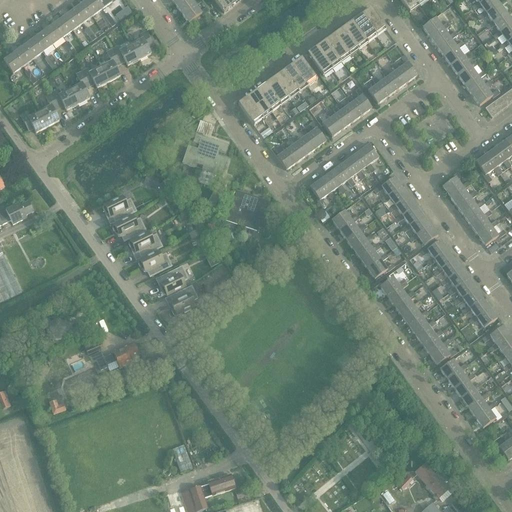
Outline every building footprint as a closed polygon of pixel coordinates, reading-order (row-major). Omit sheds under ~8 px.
[(88,0),(82,5),(91,18),(101,11),(93,0),(88,0)] [(93,0),(101,11),(111,3),(109,0),(93,0)] [(180,0),(173,5),(180,15),(201,0),(200,0),(196,0),(192,3),(190,0),(180,0)] [(201,0),(180,15),(188,25),(201,15),(202,17),(209,12),(206,8),(199,13),(195,7),(202,2),(201,0)] [(227,0),(213,0),(222,12),(231,5),(227,0)] [(412,0),(399,0),(409,14),(418,8),(412,0)] [(465,0),(467,2),(469,0),(475,0),(478,3),(471,8),(473,10),(486,0),(465,0)] [(495,0),(486,0),(473,10),(474,12),(480,7),(485,13),(479,18),(480,20),(499,6),(495,0)] [(72,12),(82,25),(91,18),(82,5),(72,12)] [(499,6),(480,20),(481,21),(487,17),(492,23),(486,28),(487,29),(506,15),(499,6)] [(127,7),(121,12),(125,18),(131,14),(128,9),(127,7)] [(62,19),(72,32),(82,25),(72,12),(62,19)] [(372,12),(362,19),(376,38),(386,31),(372,12)] [(511,23),(506,15),(487,29),(488,31),(495,26),(499,32),(492,37),(494,39),(511,25),(511,23)] [(53,26),(62,39),(72,32),(62,19),(53,26)] [(362,19),(353,25),(367,45),(376,38),(362,19)] [(429,39),(442,29),(444,31),(450,26),(448,23),(441,28),(435,20),(422,29),(429,39)] [(353,25),(345,32),(359,51),(367,45),(353,25)] [(511,25),(494,39),(495,41),(502,36),(506,42),(500,47),(501,49),(511,40),(511,25)] [(43,34),(52,46),(62,39),(53,26),(43,34)] [(429,39),(436,48),(449,39),(451,41),(457,36),(454,32),(448,37),(444,31),(442,29),(429,39)] [(345,32),(336,38),(350,57),(359,51),(345,32)] [(130,46),(138,61),(150,55),(148,51),(153,48),(145,33),(139,36),(142,40),(130,46)] [(33,41),(42,53),(52,46),(43,34),(33,41)] [(336,38),(327,44),(341,64),(350,57),(336,38)] [(449,39),(436,48),(444,59),(463,45),(462,43),(455,47),(451,41),(449,39)] [(511,40),(501,49),(502,51),(509,46),(511,50),(511,52),(507,57),(508,58),(511,55),(511,40)] [(23,48),(33,61),(42,53),(33,41),(23,48)] [(327,44),(318,51),(332,70),(341,64),(327,44)] [(463,45),(444,59),(451,69),(470,54),(469,52),(462,57),(458,51),(464,46),(463,45)] [(112,50),(120,65),(124,63),(127,68),(138,61),(130,46),(120,52),(118,47),(112,50)] [(13,55),(23,68),(33,61),(23,48),(13,55)] [(111,63),(100,68),(108,84),(120,78),(115,68),(120,65),(112,50),(106,53),(111,63)] [(318,51),(309,57),(323,77),(332,70),(318,51)] [(470,54),(451,69),(458,78),(477,64),(476,62),(469,67),(465,61),(471,56),(470,54)] [(13,75),(23,68),(13,55),(3,62),(13,75)] [(393,65),(407,84),(417,77),(408,65),(410,64),(404,56),(401,59),(405,65),(399,69),(395,63),(393,65)] [(303,62),(293,69),(307,88),(317,81),(303,62)] [(477,64),(458,78),(465,88),(484,74),(483,72),(476,77),(472,70),(478,65),(477,64)] [(383,72),(397,91),(407,84),(393,65),(391,66),(395,72),(389,76),(385,70),(383,72)] [(82,72),(90,88),(94,85),(96,90),(108,84),(100,68),(89,74),(87,70),(82,72)] [(293,69),(284,75),(298,94),(307,88),(293,69)] [(81,85),(70,91),(78,106),(89,100),(84,90),(90,88),(82,72),(76,75),(81,85)] [(373,79),(387,98),(397,91),(383,72),(381,73),(386,79),(380,84),(375,78),(373,79)] [(484,74),(465,88),(472,98),(491,84),(490,82),(483,86),(478,80),(485,75),(484,74)] [(284,75),(275,82),(289,101),(298,94),(284,75)] [(377,106),(387,98),(373,79),(371,80),(376,86),(368,93),(377,106)] [(275,82),(267,88),(281,107),(289,101),(275,82)] [(491,84),(472,98),(479,108),(491,99),(492,100),(499,95),(497,91),(490,96),(486,90),(492,85),(491,84)] [(267,88),(258,94),(272,114),(281,107),(267,88)] [(347,98),(361,117),(371,110),(363,98),(364,97),(359,89),(355,92),(360,98),(354,102),(349,96),(347,98)] [(51,95),(59,110),(63,107),(66,112),(78,106),(70,91),(59,96),(57,92),(51,95)] [(258,94),(249,101),(263,120),(272,114),(258,94)] [(50,108),(40,113),(47,128),(59,122),(54,112),(59,110),(51,95),(45,98),(50,108)] [(500,99),(507,108),(511,105),(505,95),(500,99)] [(337,105),(351,124),(361,117),(347,98),(345,99),(350,105),(344,109),(339,103),(337,105)] [(495,102),(502,112),(507,108),(500,99),(495,102)] [(249,101),(239,108),(253,127),(263,120),(249,101)] [(304,101),(298,107),(301,111),(308,106),(304,101)] [(490,106),(497,116),(502,112),(495,102),(490,106)] [(327,112),(342,131),(351,124),(337,105),(336,106),(340,112),(334,117),(329,110),(327,112)] [(485,110),(492,119),(497,116),(490,106),(485,110)] [(331,139),(342,131),(327,112),(326,113),(330,119),(322,125),(331,139)] [(36,134),(47,128),(40,113),(29,119),(26,114),(20,117),(28,132),(33,130),(36,134)] [(197,132),(209,136),(212,124),(200,121),(197,132)] [(301,131),(315,150),(325,143),(317,131),(318,130),(313,123),(309,125),(314,131),(308,136),(303,129),(301,131)] [(291,138),(306,157),(315,150),(301,131),(300,132),(304,138),(298,143),(294,136),(291,138)] [(182,165),(196,169),(197,165),(202,167),(201,171),(216,176),(217,172),(223,174),(228,160),(217,157),(219,152),(226,155),(228,147),(196,136),(193,144),(199,146),(197,150),(188,147),(182,165)] [(282,145),(296,164),(306,157),(291,138),(290,139),(294,145),(288,150),(284,144),(282,145)] [(495,150),(509,169),(511,168),(506,161),(511,157),(511,152),(505,143),(495,150)] [(285,153),(276,158),(276,159),(286,172),(296,164),(282,145),(280,146),(285,153)] [(359,153),(373,173),(375,172),(370,165),(378,159),(369,146),(359,153)] [(485,157),(499,176),(501,175),(497,169),(503,164),(507,170),(509,169),(495,150),(485,157)] [(349,161),(363,180),(365,179),(360,172),(366,168),(371,174),(373,173),(359,153),(349,161)] [(484,177),(483,178),(488,184),(491,182),(487,176),(493,171),(498,177),(499,176),(485,157),(475,165),(484,177)] [(339,168),(354,187),(355,186),(351,179),(357,175),(361,181),(363,180),(349,161),(339,168)] [(330,175),(344,194),(346,193),(341,186),(347,182),(352,188),(354,187),(339,168),(330,175)] [(474,181),(479,177),(475,172),(470,175),(474,181)] [(143,184),(156,189),(159,180),(146,175),(143,184)] [(320,182),(334,201),(335,200),(331,194),(337,189),(342,196),(344,194),(330,175),(320,182)] [(380,186),(373,191),(376,195),(383,190),(387,197),(381,201),(382,203),(401,189),(394,179),(382,188),(380,186)] [(442,188),(449,198),(469,184),(467,183),(461,187),(455,179),(442,188)] [(332,202),(334,201),(320,182),(310,189),(319,201),(317,203),(322,210),(326,207),(321,201),(327,196),(332,202)] [(469,184),(449,198),(456,208),(476,194),(475,193),(468,197),(464,191),(470,186),(469,184)] [(401,189),(382,203),(383,205),(390,200),(394,206),(388,211),(389,212),(408,198),(401,189)] [(266,211),(269,203),(268,202),(268,203),(253,198),(237,193),(237,192),(236,192),(234,200),(230,198),(222,221),(236,225),(238,222),(243,224),(242,227),(244,228),(256,232),(257,228),(263,230),(264,230),(269,216),(268,216),(258,213),(260,209),(266,211)] [(170,193),(165,197),(168,202),(174,198),(170,193)] [(476,194),(456,208),(463,218),(483,204),(481,202),(475,207),(471,201),(477,196),(476,194)] [(104,207),(102,208),(106,216),(108,215),(110,218),(111,217),(114,223),(136,212),(130,200),(124,203),(122,198),(117,200),(117,199),(110,202),(111,203),(104,207)] [(408,198),(389,212),(390,214),(397,210),(401,216),(395,221),(396,222),(415,208),(408,198)] [(33,213),(28,203),(20,207),(19,204),(5,211),(0,213),(0,227),(11,222),(13,226),(26,219),(25,217),(33,213)] [(337,204),(330,209),(335,215),(341,211),(337,204)] [(483,204),(463,218),(470,228),(490,213),(489,212),(482,217),(478,211),(484,206),(483,204)] [(415,208),(396,222),(397,224),(404,219),(408,225),(402,230),(403,232),(422,218),(415,208)] [(331,222),(338,232),(358,217),(357,216),(350,221),(344,212),(331,222)] [(185,213),(177,217),(180,222),(187,219),(185,213)] [(490,213),(470,228),(477,237),(497,223),(495,222),(489,226),(485,220),(491,215),(490,213)] [(196,219),(200,225),(207,221),(203,214),(196,219)] [(114,227),(111,228),(115,236),(118,235),(119,238),(121,237),(124,242),(145,232),(139,220),(134,222),(131,217),(113,226),(114,227)] [(358,217),(338,232),(345,242),(365,227),(364,225),(357,230),(353,224),(360,219),(358,217)] [(422,218),(403,232),(404,234),(410,229),(415,235),(409,240),(410,241),(429,227),(422,218)] [(203,231),(212,234),(215,225),(206,223),(203,231)] [(497,223),(477,237),(485,247),(497,238),(498,240),(505,235),(502,231),(496,236),(492,230),(498,225),(497,223)] [(365,227),(345,242),(353,252),(373,237),(371,235),(364,240),(360,234),(367,229),(365,227)] [(429,227),(410,241),(411,243),(418,239),(424,247),(437,237),(429,227)] [(196,229),(188,235),(191,240),(200,236),(196,229)] [(130,243),(128,244),(132,252),(134,251),(135,254),(137,253),(140,259),(161,248),(156,236),(150,238),(148,233),(130,242),(130,243)] [(373,237),(353,252),(360,261),(380,247),(378,245),(371,250),(367,244),(374,239),(373,237)] [(426,249),(419,254),(422,258),(428,253),(433,259),(426,264),(428,266),(447,252),(440,242),(427,251),(426,249)] [(495,245),(487,251),(490,254),(490,255),(491,254),(498,249),(495,245)] [(0,303),(22,294),(0,248),(0,247),(0,303)] [(380,247),(360,261),(367,271),(387,257),(385,255),(379,259),(374,253),(381,248),(380,247)] [(211,248),(205,251),(208,256),(214,253),(211,248)] [(447,252),(428,266),(429,267),(435,263),(440,269),(434,274),(435,275),(454,261),(447,252)] [(139,262),(137,263),(141,271),(143,270),(145,273),(147,272),(149,278),(171,267),(165,255),(160,258),(157,253),(139,262)] [(387,257),(367,271),(374,281),(387,272),(387,273),(395,268),(392,264),(386,269),(381,263),(388,258),(387,257)] [(454,261),(435,275),(436,277),(442,273),(447,279),(440,283),(442,285),(461,271),(454,261)] [(418,262),(412,266),(417,273),(423,269),(418,262)] [(181,268),(160,278),(163,284),(161,285),(162,288),(160,289),(164,297),(166,296),(184,287),(182,282),(187,280),(181,268)] [(461,271),(442,285),(443,287),(449,282),(454,288),(447,293),(449,295),(468,281),(461,271)] [(229,276),(215,286),(220,293),(234,282),(229,276)] [(379,288),(387,299),(407,284),(405,282),(399,287),(393,279),(379,288)] [(468,281),(449,295),(450,296),(456,292),(461,298),(454,303),(456,304),(475,290),(468,281)] [(407,284),(387,299),(394,308),(414,294),(412,292),(406,297),(401,290),(408,286),(407,284)] [(191,287),(169,298),(172,304),(170,304),(172,307),(169,309),(173,316),(176,315),(176,316),(183,312),(184,314),(190,311),(189,309),(194,307),(191,302),(197,299),(191,287)] [(475,290),(456,304),(457,306),(463,302),(468,308),(462,313),(463,314),(482,300),(475,290)] [(414,294),(394,308),(401,318),(421,303),(420,302),(413,306),(408,300),(415,295),(414,294)] [(482,300),(463,314),(464,316),(471,311),(475,318),(469,322),(470,324),(489,309),(482,300)] [(421,303),(401,318),(408,328),(428,313),(427,311),(420,316),(415,310),(422,305),(421,303)] [(489,309),(470,324),(471,326),(478,321),(484,329),(497,319),(489,309)] [(428,313),(408,328),(415,337),(435,323),(433,321),(427,326),(422,320),(429,315),(428,313)] [(435,323),(415,337),(422,347),(442,333),(441,330),(434,335),(429,329),(436,324),(435,323)] [(489,335),(482,340),(484,344),(491,339),(495,345),(489,350),(490,352),(510,337),(502,327),(490,336),(489,335)] [(442,333),(422,347),(429,357),(449,342),(448,340),(441,345),(437,339),(443,334),(442,333)] [(511,340),(510,337),(490,352),(491,353),(498,349),(502,355),(496,359),(497,361),(511,350),(511,340)] [(449,342),(429,357),(436,367),(449,358),(450,359),(457,353),(455,350),(448,355),(444,349),(450,344),(449,342)] [(99,344),(85,350),(88,356),(102,350),(99,344)] [(100,353),(93,356),(96,363),(100,371),(107,368),(106,366),(116,362),(119,369),(131,364),(130,361),(138,357),(133,345),(112,354),(113,355),(103,359),(100,353)] [(511,350),(497,361),(498,363),(505,358),(509,364),(503,369),(504,371),(511,365),(511,350)] [(439,371),(447,381),(466,366),(465,365),(458,370),(452,361),(439,371)] [(466,366),(447,381),(454,390),(474,376),(472,374),(466,379),(461,373),(468,368),(466,366)] [(474,376),(454,390),(461,400),(481,386),(479,384),(473,389),(468,383),(475,378),(474,376)] [(481,386),(461,400),(468,410),(488,395),(486,394),(480,399),(475,392),(482,388),(481,386)] [(0,394),(0,411),(0,412),(10,408),(4,393),(0,394)] [(488,395),(468,410),(475,420),(495,405),(493,403),(487,408),(482,402),(489,397),(488,395)] [(55,401),(48,403),(53,416),(65,411),(62,404),(57,406),(55,401)] [(495,405),(475,420),(482,430),(495,421),(496,422),(501,418),(494,409),(496,407),(495,405)] [(508,462),(511,458),(511,446),(504,435),(502,436),(507,443),(498,449),(508,462)] [(186,466),(183,451),(184,451),(183,447),(175,448),(179,467),(186,466)] [(424,465),(415,473),(435,496),(438,500),(441,503),(450,494),(452,493),(456,489),(439,471),(434,476),(424,465)] [(200,511),(208,510),(204,500),(235,490),(230,476),(207,484),(208,486),(180,495),(186,511),(200,511)]
